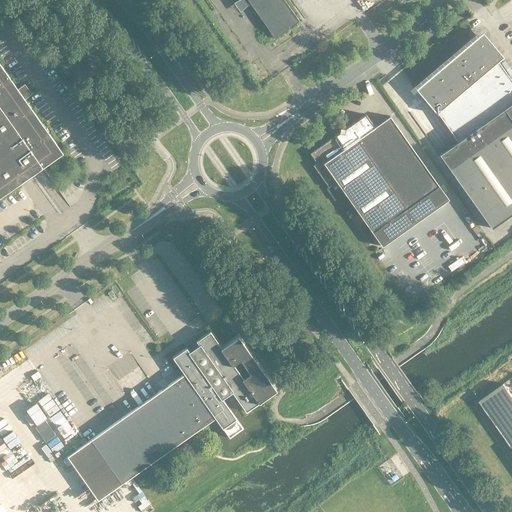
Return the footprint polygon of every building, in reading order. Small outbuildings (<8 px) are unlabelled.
[(220,0),(196,0),(260,90),(276,78),(220,0)] [(284,0),(260,0),(303,60),(319,49),(284,0)] [(345,0),(311,0),(337,36),(359,20),(345,0)] [(491,228),(511,213),(511,80),(490,50),(492,48),(480,35),(419,87),(458,141),(456,142),(457,143),(442,153),(442,152),(439,154),(491,228)] [(0,197),(63,153),(24,97),(27,95),(22,88),(19,90),(0,63),(0,197)] [(339,132),(334,136),(309,153),(316,163),(313,165),(328,187),(336,181),(382,246),(448,199),(390,116),(375,127),(365,114),(344,129),(339,128),(339,132)] [(184,373),(67,456),(98,500),(215,417),(229,438),(243,428),(222,398),(232,392),(246,411),(260,401),(276,390),(238,335),(221,347),(210,330),(196,340),(195,338),(185,345),(186,347),(172,357),(184,373)] [(511,395),(504,383),(479,401),(511,447),(511,395)]
